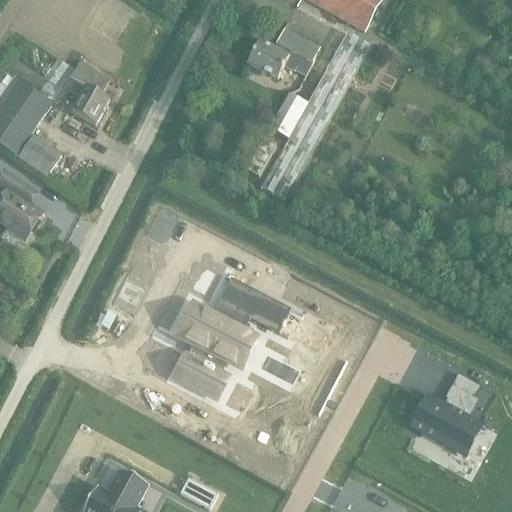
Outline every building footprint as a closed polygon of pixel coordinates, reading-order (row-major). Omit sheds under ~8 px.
[(316,0),(368,29),(383,2),(379,0),(316,0)] [(305,79),(312,65),(320,51),(280,31),(270,49),(259,43),(247,66),(277,82),(284,68),(305,79)] [(0,147),(46,180),(61,158),(30,136),(51,106),(69,94),(74,85),(69,82),(75,71),(58,61),(43,82),(12,60),(0,77),(0,147)] [(80,63),(75,71),(69,82),(74,85),(69,94),(80,100),(72,115),(95,128),(109,102),(101,98),(109,83),(84,69),(85,66),(80,63)] [(269,131),(288,141),(307,105),(288,95),(269,131)] [(264,140),(246,172),(258,179),(277,147),(264,140)] [(0,225),(6,229),(0,238),(0,240),(17,251),(24,241),(25,242),(43,215),(30,207),(38,196),(2,172),(0,175),(0,188),(6,192),(0,201),(0,225)] [(187,358),(175,380),(217,402),(229,380),(220,375),(227,362),(242,334),(248,321),(278,336),(290,312),(231,282),(219,306),(222,307),(215,320),(192,308),(178,337),(196,347),(190,359),(187,358)] [(427,403),(411,431),(455,455),(460,447),(469,452),(483,426),(469,418),(478,402),(454,389),(442,411),(427,403)] [(84,423),(91,413),(66,397),(60,407),(84,423)] [(97,489),(84,511),(139,511),(136,510),(148,489),(149,488),(120,472),(119,473),(120,473),(108,495),(98,490),(99,490),(97,489)] [(188,481),(180,497),(208,511),(210,511),(218,497),(188,481)]
